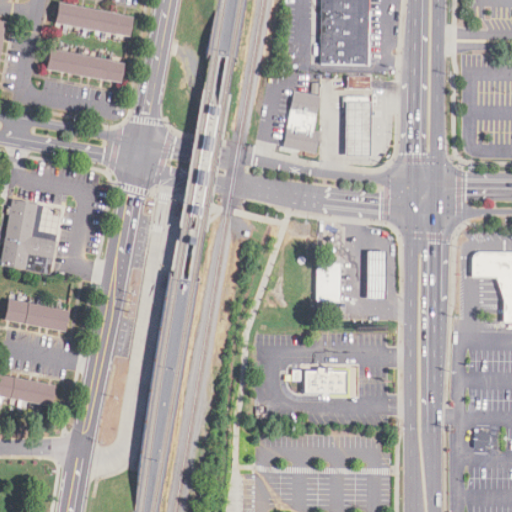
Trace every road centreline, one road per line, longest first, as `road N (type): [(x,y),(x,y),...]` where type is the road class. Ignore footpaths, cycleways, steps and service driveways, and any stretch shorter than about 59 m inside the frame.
road 1 (secondary): [(411,207),(411,483)]
road 2 (tertiary): [(411,182),(143,141)]
road 3 (tertiary): [(139,162),(98,364)]
road 4 (secondary): [(438,185),(438,0)]
road 5 (secondary): [(416,0),(411,182)]
road 6 (residential): [(105,107),(25,90),(40,0)]
road 7 (tertiary): [(143,141),(0,117)]
road 8 (tertiary): [(143,141),(168,0)]
road 9 (tertiary): [(6,136),(139,162)]
